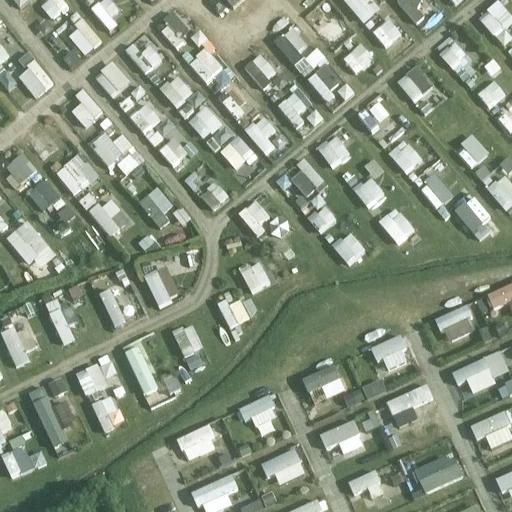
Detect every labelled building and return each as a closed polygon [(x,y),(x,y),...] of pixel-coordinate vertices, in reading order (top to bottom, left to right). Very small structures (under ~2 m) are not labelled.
[(246,0),(224,0),(233,11),(246,0)] [(338,0),(361,26),(370,18),(354,0),(338,0)] [(397,0),(394,3),(413,25),(421,19),(404,0),(397,0)] [(325,39),(341,25),(323,3),(307,17),(325,39)] [(108,34),(116,27),(97,5),(89,11),(108,34)] [(160,22),(176,40),(185,31),(170,14),(160,22)] [(73,27),(93,50),(100,44),(80,21),(73,27)] [(385,52),(394,44),(380,27),(371,35),(385,52)] [(133,45),(147,58),(156,49),(143,36),(133,45)] [(274,44),(292,67),(300,60),(282,37),(274,44)] [(360,45),(342,60),(356,78),(374,62),(360,45)] [(151,69),(132,46),(124,53),(143,76),(151,69)] [(204,86),(211,79),(194,60),(187,66),(204,86)] [(51,86),(33,63),(25,69),(44,92),(51,86)] [(270,85),(251,63),(243,69),(262,92),(270,85)] [(378,67),(372,72),(376,77),(381,72),(378,67)] [(117,93),(100,73),(92,80),(110,100),(117,93)] [(470,86),(483,100),(497,87),(485,73),(470,86)] [(326,106),(333,99),(314,76),(306,82),(326,106)] [(165,83),(156,91),(174,112),(183,105),(165,83)] [(101,114),(82,92),(74,98),(93,121),(101,114)] [(234,122),(242,115),(223,93),(216,99),(234,122)] [(303,125),(284,102),(276,108),(295,131),(303,125)] [(127,119),(143,139),(151,132),(135,112),(127,119)] [(445,143),(453,136),(434,112),(425,119),(445,143)] [(460,129),(474,123),(469,112),(455,118),(460,129)] [(36,150),(54,136),(38,117),(21,131),(36,150)] [(185,124),(200,141),(208,134),(194,117),(185,124)] [(246,134),(264,156),(272,149),(253,128),(246,134)] [(167,132),(153,145),(164,156),(178,144),(167,132)] [(467,135),(452,147),(467,165),(482,153),(467,135)] [(129,157),(137,150),(125,136),(117,143),(129,157)] [(227,146),(246,168),(255,161),(235,138),(227,146)] [(107,171),(115,165),(95,141),(88,147),(107,171)] [(389,155),(408,178),(417,171),(398,149),(389,155)] [(12,162),(28,181),(37,174),(21,155),(12,162)] [(294,167),(313,190),(321,183),(301,161),(294,167)] [(498,203),(511,191),(511,182),(497,165),(480,180),(498,203)] [(426,200),(444,190),(431,166),(413,175),(426,200)] [(361,168),(346,185),(363,200),(378,184),(361,168)] [(80,191),(63,170),(55,176),(72,197),(80,191)] [(207,172),(191,186),(206,203),(222,188),(207,172)] [(33,190),(48,207),(57,200),(42,182),(33,190)] [(319,197),(302,209),(312,223),(329,211),(319,197)] [(159,231),(168,224),(147,198),(138,205),(159,231)] [(452,199),(438,212),(454,229),(468,215),(452,199)] [(390,202),(373,216),(391,236),(407,221),(390,202)] [(118,231),(96,206),(87,213),(108,239),(118,231)] [(349,223),(359,238),(375,227),(365,212),(349,223)] [(343,223),(326,238),(342,256),(359,241),(343,223)] [(78,259),(94,246),(80,229),(64,242),(78,259)] [(232,261),(243,286),(264,276),(253,251),(232,261)] [(158,280),(167,278),(161,258),(153,260),(158,280)] [(157,312),(169,306),(153,272),(140,278),(157,312)] [(44,286),(34,291),(44,312),(54,307),(44,286)] [(240,313),(234,290),(213,296),(219,318),(240,313)] [(108,296),(98,301),(111,328),(121,324),(108,296)] [(0,333),(16,329),(9,307),(0,310),(0,333)] [(167,321),(183,359),(194,354),(178,316),(167,321)] [(337,368),(304,380),(318,406),(350,397),(337,368)] [(144,375),(136,378),(143,399),(151,396),(144,375)] [(106,387),(86,394),(96,421),(115,413),(106,387)] [(269,398),(237,410),(258,428),(275,421),(269,398)] [(72,404),(61,408),(73,436),(84,431),(72,404)] [(222,418),(179,440),(189,461),(228,430),(222,418)] [(354,423),(322,436),(338,463),(369,450),(354,423)] [(0,446),(0,456),(5,468),(24,459),(15,439),(0,446)] [(298,451),(263,463),(270,480),(306,474),(298,451)] [(375,472),(350,483),(366,502),(385,494),(375,472)] [(230,477),(196,492),(204,511),(210,511),(236,503),(230,477)] [(322,511),(316,499),(290,511),(322,511)]
